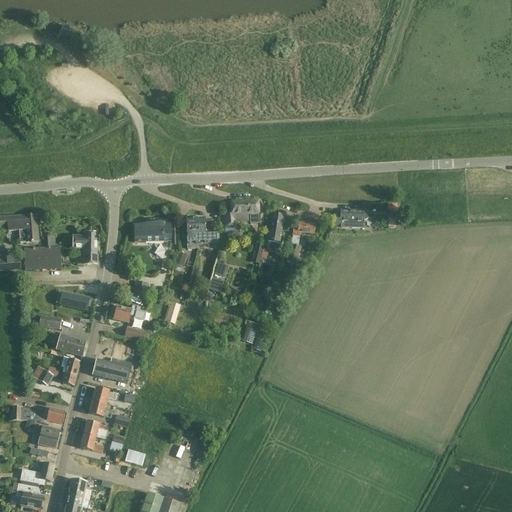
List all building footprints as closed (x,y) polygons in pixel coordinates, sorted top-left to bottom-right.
[(72,41),(68,27),(58,37),(72,41)] [(237,234),(237,226),(236,224),(248,224),(247,214),(259,214),(258,201),(230,202),(231,216),(222,216),(223,234),(237,234)] [(397,203),(387,204),(387,211),(391,211),(391,216),(397,216),(397,203)] [(363,214),(363,211),(340,210),(340,218),(335,217),(335,228),(363,229),(363,220),(365,221),(367,219),(367,216),(366,215),(363,214)] [(284,216),(272,214),(267,242),(279,244),(284,216)] [(7,233),(18,232),(19,244),(31,243),(31,244),(32,244),(32,243),(38,242),(36,216),(0,218),(0,228),(7,228),(7,233)] [(259,216),(249,216),(250,225),(259,225),(259,216)] [(134,243),(171,242),(170,219),(142,220),(143,224),(134,225),(134,243)] [(195,241),(195,219),(186,219),(187,250),(196,250),(196,245),(197,245),(195,241)] [(195,241),(197,245),(211,245),(219,244),(218,232),(211,232),(210,220),(205,221),(205,219),(195,219),(195,241)] [(291,245),(286,260),(296,263),(298,256),(299,253),(301,248),(298,247),(299,240),(300,233),(313,235),(315,225),(299,222),(298,230),(293,229),(292,238),(291,245)] [(77,265),(83,266),(97,266),(98,234),(83,234),(83,237),(73,237),(73,250),(77,250),(77,265)] [(61,270),(61,266),(60,248),(55,248),(55,236),(47,237),(48,249),(24,250),(25,272),(61,270)] [(259,265),(263,247),(256,245),(252,263),(259,265)] [(178,254),(175,264),(184,266),(187,256),(178,254)] [(0,271),(14,271),(13,261),(0,261),(0,271)] [(214,270),(211,276),(224,280),(228,270),(218,265),(217,271),(214,270)] [(193,269),(188,286),(189,286),(198,286),(198,285),(197,277),(199,277),(199,269),(193,269)] [(210,291),(221,293),(224,281),(212,279),(210,291)] [(146,297),(148,285),(135,283),(133,296),(146,297)] [(63,294),(61,307),(85,312),(87,300),(75,297),(63,294)] [(178,306),(170,303),(166,319),(165,323),(174,326),(180,306),(178,306)] [(116,308),(113,320),(128,324),(130,316),(134,317),(133,320),(144,322),(146,314),(139,312),(140,309),(132,307),(131,310),(125,309),(124,310),(116,308)] [(41,317),(40,322),(40,327),(59,331),(61,321),(60,321),(56,320),(51,319),(41,317)] [(246,328),(242,341),(253,345),(257,332),(246,328)] [(124,338),(143,343),(145,333),(126,329),(124,338)] [(82,358),(86,343),(60,336),(56,351),(82,358)] [(257,338),(253,350),(260,353),(265,341),(257,338)] [(61,384),(64,385),(74,387),(80,363),(63,358),(61,368),(63,369),(62,374),(64,374),(61,384)] [(96,360),(92,376),(127,385),(132,365),(111,360),(110,364),(96,360)] [(42,371),(36,382),(47,387),(52,378),(56,379),(59,371),(50,368),(47,374),(42,371)] [(95,389),(92,402),(105,405),(106,400),(115,402),(117,395),(95,389)] [(124,403),(134,405),(136,398),(126,395),(124,403)] [(89,415),(98,417),(110,420),(113,408),(105,405),(92,402),(89,415)] [(12,422),(26,422),(26,421),(39,424),(48,426),(49,422),(61,425),(64,413),(49,409),(49,410),(46,410),(45,414),(43,413),(43,415),(35,413),(35,411),(27,409),(12,408),(12,422)] [(116,419),(114,426),(121,427),(128,429),(129,423),(130,420),(116,416),(116,419)] [(38,430),(39,424),(26,421),(26,422),(25,428),(32,430),(33,429),(38,430)] [(87,422),(83,436),(96,439),(97,432),(107,434),(109,428),(99,426),(99,425),(87,422)] [(37,445),(45,447),(55,450),(59,432),(40,427),(37,436),(40,437),(37,445)] [(199,430),(190,454),(194,456),(203,431),(199,430)] [(80,449),(89,452),(92,452),(102,454),(103,448),(94,446),(96,439),(83,436),(80,449)] [(116,437),(115,443),(123,445),(124,439),(116,437)] [(123,445),(115,443),(112,442),(109,452),(120,455),(123,445)] [(20,482),(34,485),(44,487),(45,481),(51,482),(54,466),(43,464),(40,474),(34,473),(22,471),(20,482)] [(135,472),(123,511),(177,511),(187,482),(159,473),(157,478),(135,472)] [(70,480),(65,505),(87,510),(91,492),(85,491),(86,484),(70,480)] [(102,481),(101,487),(110,490),(112,484),(102,481)] [(20,506),(30,508),(40,510),(42,498),(36,497),(37,489),(18,486),(16,497),(22,498),(20,506)]
